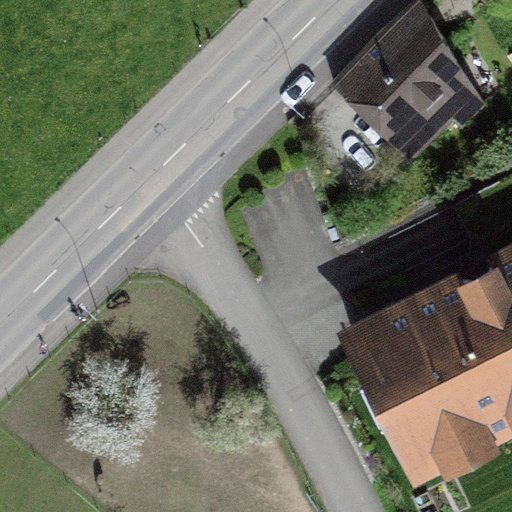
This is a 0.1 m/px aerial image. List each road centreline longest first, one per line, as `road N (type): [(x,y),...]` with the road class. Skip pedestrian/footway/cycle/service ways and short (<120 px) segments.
road 1 (residential): [(163,160),(329,511)]
road 2 (secondary): [(163,160),(0,326)]
road 3 (secondary): [(331,0),(163,160)]
